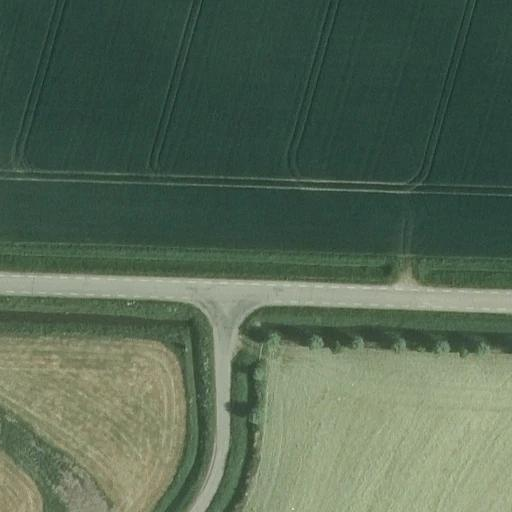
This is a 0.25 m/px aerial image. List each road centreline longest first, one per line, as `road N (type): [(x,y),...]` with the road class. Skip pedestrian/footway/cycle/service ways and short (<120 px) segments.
road 1 (unclassified): [(511,305),(225,295)]
road 2 (unclassified): [(187,511),(218,469),(225,295)]
road 3 (unclassified): [(225,295),(0,287)]
